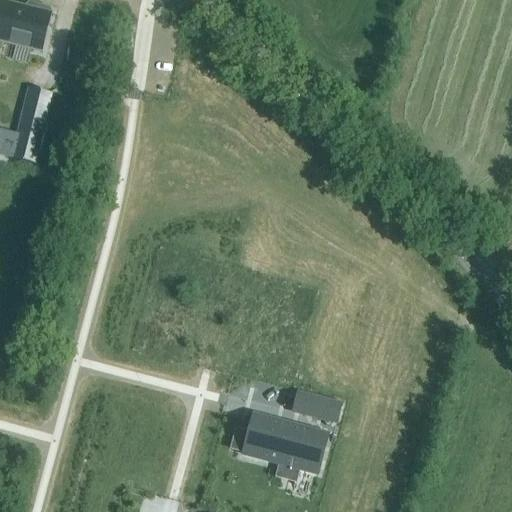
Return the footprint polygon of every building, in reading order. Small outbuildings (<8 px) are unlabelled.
[(0,0),(0,44),(42,54),(52,14),(0,0)] [(22,112),(16,139),(27,141),(22,165),(34,168),(46,118),(22,112)] [(208,276),(196,321),(277,342),(289,298),(208,276)] [(344,405),(318,398),(314,416),(339,422),(344,405)] [(316,474),(326,437),(254,418),(244,455),(316,474)] [(242,451),(244,430),(236,429),(234,450),(242,451)]
